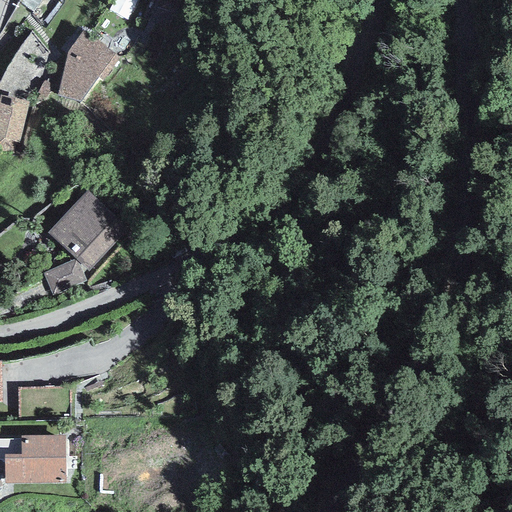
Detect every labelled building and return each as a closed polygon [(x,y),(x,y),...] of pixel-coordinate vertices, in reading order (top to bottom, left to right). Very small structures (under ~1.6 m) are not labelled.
[(115,55),(83,30),(67,54),(57,96),(80,102),(98,78),(103,81),(121,59),(115,55)] [(29,102),(0,95),(0,151),(15,155),(18,143),(29,102)] [(127,228),(86,191),(47,233),(75,259),(79,263),(88,271),(127,228)] [(75,259),(42,274),(52,296),(85,281),(79,263),(75,259)] [(65,436),(21,436),(21,454),(3,454),(3,483),(65,483),(65,436)]
